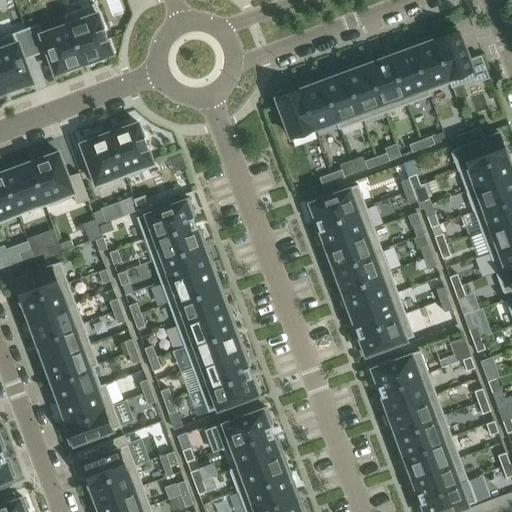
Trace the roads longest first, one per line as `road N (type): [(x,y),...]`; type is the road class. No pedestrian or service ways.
road 1 (residential): [(361,511),(209,97)]
road 2 (residential): [(234,66),(416,0)]
road 3 (residential): [(59,511),(0,352)]
road 4 (residential): [(158,74),(0,133)]
